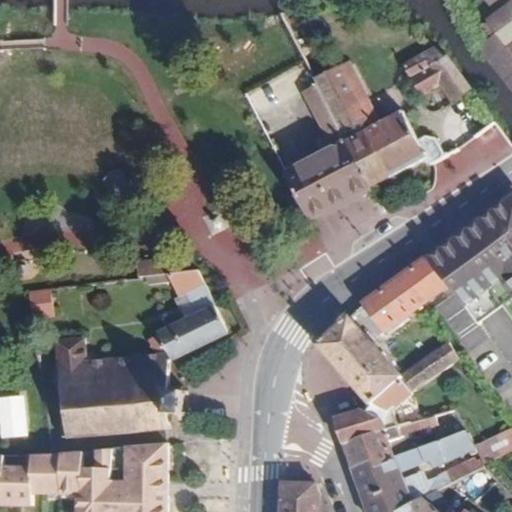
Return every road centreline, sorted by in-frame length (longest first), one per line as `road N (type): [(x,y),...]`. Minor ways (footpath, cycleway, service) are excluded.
road 1 (secondary): [(511,171),(338,292),(294,334),(260,419)]
road 2 (residential): [(356,511),(321,451),(260,419)]
